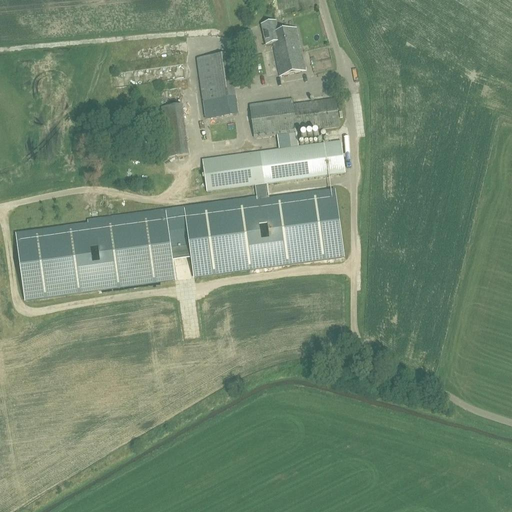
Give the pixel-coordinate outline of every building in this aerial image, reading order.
[(274,51),(281,49),(300,46),(296,29),(278,32),(276,22),(261,25),(265,45),(272,44),(274,51)] [(281,49),(274,51),(280,77),(305,71),(300,46),(281,49)] [(196,59),(206,119),(238,115),(229,54),(196,59)] [(292,100),(250,106),(252,122),(249,122),(251,131),(253,131),(254,139),(277,135),(288,134),(297,133),(293,106),(292,100)] [(335,100),(293,106),(297,133),(339,127),(335,100)] [(178,118),(176,106),(161,108),(168,158),(184,156),(178,118)] [(184,118),(178,118),(184,156),(188,155),(184,118)] [(219,126),(214,127),(215,134),(219,133),(220,140),(227,139),(225,122),(219,123),(219,126)] [(297,133),(288,134),(290,150),(299,149),(297,133)] [(288,134),(277,135),(279,151),(290,150),(288,134)] [(299,149),(290,150),(279,151),(256,154),(260,185),(345,173),(341,143),(299,149)] [(260,185),(256,154),(224,159),(229,189),(260,185)] [(224,159),(203,162),(207,193),(229,189),(224,159)] [(343,258),(334,191),(184,212),(194,279),(343,258)] [(176,282),(166,213),(16,234),(25,303),(176,282)]
